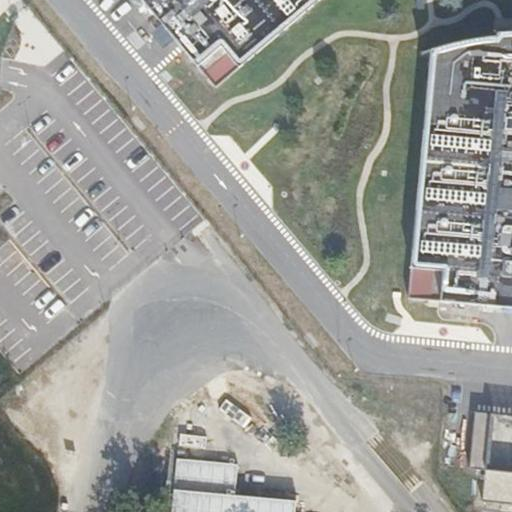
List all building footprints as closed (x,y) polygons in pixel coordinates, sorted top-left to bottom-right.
[(133,0),(206,86),(203,88),(212,99),(329,0),(133,0)] [(511,35),(500,34),(500,30),(480,33),(459,38),(438,44),(423,49),(426,57),(433,55),(410,300),(424,301),(424,297),(511,305),(511,35)] [(471,469),(484,470),(489,411),(476,410),(471,469)] [(178,435),(177,449),(206,452),(208,438),(178,435)] [(175,488),(233,493),(236,464),(177,459),(175,488)] [(511,473),(484,470),(481,499),(511,502),(511,473)] [(175,488),(172,488),(169,511),(294,511),(296,500),(233,493),(175,488)]
